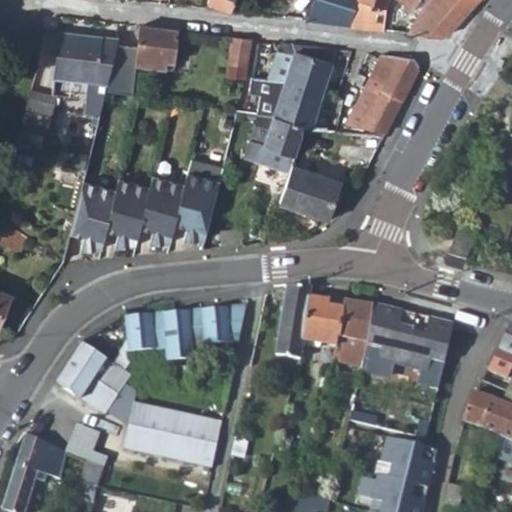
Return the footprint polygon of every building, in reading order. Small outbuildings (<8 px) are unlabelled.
[(206,0),(206,3),(226,10),(230,0),(206,0)] [(312,0),(304,21),(348,26),(356,1),(356,0),(312,0)] [(356,0),(356,1),(348,26),(368,29),(369,9),(378,9),(378,4),(385,6),(387,0),(356,0)] [(405,0),(415,5),(422,0),(429,0),(434,3),(406,32),(445,36),(478,0),(405,0)] [(172,71),(177,31),(140,26),(137,48),(119,45),(109,85),(107,92),(132,96),(136,66),(172,71)] [(61,33),(55,79),(90,83),(109,85),(119,45),(120,39),(61,33)] [(230,37),(226,65),(247,69),(253,40),(230,37)] [(274,42),(273,52),(285,53),(287,44),(274,42)] [(287,44),(285,53),(295,54),(286,82),(323,93),(328,77),(330,69),(335,50),(287,44)] [(368,80),(365,86),(380,94),(382,90),(403,101),(420,68),(414,59),(381,55),(368,80)] [(251,78),(249,89),(269,91),(260,114),(274,116),(305,128),(313,130),(323,93),(286,82),(251,78)] [(90,83),(86,114),(101,116),(107,92),(109,85),(90,83)] [(365,86),(346,123),(386,135),(403,101),(382,90),(380,94),(365,86)] [(29,91),(20,128),(47,135),(56,98),(29,91)] [(260,114),(247,155),(290,169),(291,166),(305,128),(274,116),(260,114)] [(290,169),(277,202),(333,223),(346,187),(291,166),(290,169)] [(179,185),(170,222),(181,224),(179,239),(206,237),(219,183),(182,174),(179,185)] [(149,186),(138,230),(147,233),(146,241),(165,240),(170,222),(179,185),(151,177),(149,186)] [(113,191),(102,233),(113,236),(112,245),(135,243),(138,230),(149,186),(116,178),(113,191)] [(74,223),(72,231),(81,233),(78,247),(99,245),(102,233),(113,191),(84,184),(74,223)] [(0,221),(0,241),(6,244),(9,236),(16,239),(19,233),(0,221)] [(456,226),(449,254),(466,259),(476,233),(456,226)] [(245,233),(218,235),(219,249),(247,246),(245,233)] [(285,287),(275,356),(281,357),(299,360),(302,340),(310,298),(312,287),(288,285),(285,287)] [(0,290),(0,323),(12,295),(0,290)] [(310,298),(302,340),(334,345),(343,308),(329,306),(330,301),(310,298)] [(334,345),(330,364),(359,371),(365,348),(366,342),(371,306),(345,302),(343,308),(334,345)] [(371,306),(366,342),(381,347),(378,359),(402,365),(416,314),(371,303),(371,306)] [(135,317),(125,318),(128,355),(163,351),(165,364),(190,362),(188,349),(235,343),(237,334),(241,334),(247,305),(224,307),(224,313),(212,314),(211,308),(185,311),(186,316),(173,318),(173,313),(146,316),(147,322),(135,323),(135,317)] [(416,314),(402,365),(425,371),(429,358),(443,362),(452,323),(416,314)] [(511,324),(510,324),(488,371),(507,379),(511,369),(511,324)] [(130,375),(80,343),(57,379),(54,383),(104,415),(106,412),(111,405),(119,410),(132,389),(124,384),(130,375)] [(281,357),(277,372),(294,375),(299,360),(281,357)] [(106,412),(128,426),(133,402),(136,391),(132,389),(125,401),(119,410),(111,405),(106,412)] [(474,392),(463,421),(483,427),(499,435),(511,439),(511,393),(508,392),(504,402),(474,392)] [(128,426),(123,449),(211,468),(221,422),(133,402),(128,426)] [(75,422),(68,454),(105,462),(107,454),(96,451),(101,428),(75,422)] [(24,434),(2,511),(3,511),(24,511),(35,474),(53,479),(61,452),(24,434)] [(502,443),(495,457),(511,465),(511,464),(511,439),(499,435),(496,441),(502,443)] [(384,436),(377,462),(389,466),(385,479),(425,488),(435,449),(384,436)] [(89,465),(84,485),(97,488),(100,471),(89,465)] [(374,476),(367,499),(379,502),(376,511),(419,511),(425,488),(385,479),(374,476)] [(446,484),(439,511),(453,511),(460,487),(446,484)] [(84,485),(80,504),(93,507),(97,488),(84,485)] [(299,493),(293,511),(314,511),(319,511),(323,511),(327,500),(299,493)]
